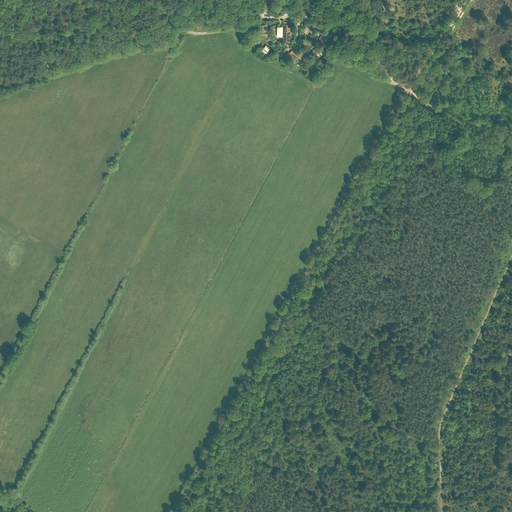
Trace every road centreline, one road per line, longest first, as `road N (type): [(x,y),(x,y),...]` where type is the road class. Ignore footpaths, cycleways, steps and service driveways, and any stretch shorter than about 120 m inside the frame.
road 1 (track): [(465,0),(407,88),(174,511)]
road 2 (track): [(156,0),(174,26),(190,33),(288,13),(353,26),(369,37),(395,82),(511,162)]
road 3 (track): [(440,511),(439,426),(511,255)]
road 4 (track): [(0,89),(186,31)]
